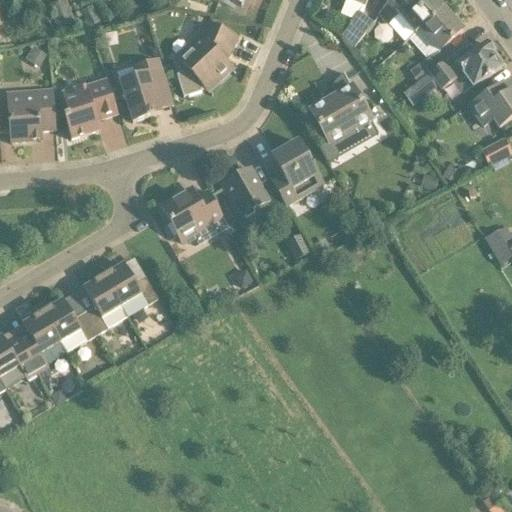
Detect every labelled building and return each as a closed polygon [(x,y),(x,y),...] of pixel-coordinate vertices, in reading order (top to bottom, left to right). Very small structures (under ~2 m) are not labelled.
[(219,0),(243,8),(245,0),(219,0)] [(346,0),(346,3),(364,10),(367,0),(346,0)] [(418,34),(418,35),(443,13),(431,0),(412,0),(408,3),(405,0),(392,0),(378,18),(386,27),(387,26),(405,45),(413,39),(418,34)] [(59,28),(75,24),(69,1),(54,4),(59,28)] [(437,55),(422,66),(429,76),(455,57),(448,47),(462,34),(443,13),(418,35),(437,55)] [(341,38),(352,53),(373,25),(358,15),(341,38)] [(175,60),(185,70),(176,78),(183,100),(201,95),(200,93),(203,90),(206,92),(218,81),(221,84),(232,73),(223,64),(229,59),(237,42),(204,27),(199,38),(175,60)] [(429,76),(419,84),(402,95),(412,109),(439,90),(441,94),(455,84),(455,87),(460,95),(464,96),(471,91),(472,92),(501,71),(492,58),(495,55),(489,46),(461,66),(455,57),(429,76)] [(141,79),(120,86),(132,126),(161,117),(160,113),(173,109),(159,63),(139,70),(141,79)] [(330,91),(335,100),(310,114),(328,147),(343,139),(349,148),(358,139),(358,140),(360,139),(355,132),(370,123),(343,76),(342,77),(343,78),(330,91)] [(71,143),(99,134),(96,125),(117,118),(107,84),(61,98),(68,119),(64,120),(71,143)] [(503,99),(496,89),(469,108),(484,129),(493,122),(499,131),(511,121),(511,93),(503,99)] [(7,98),(8,104),(11,146),(41,144),(40,135),(56,133),(53,95),(7,98)] [(480,154),(489,171),(511,159),(503,143),(480,154)] [(272,188),(285,210),(285,211),(323,189),(297,145),(271,160),(284,182),(272,188)] [(272,188),(268,182),(258,188),(249,172),(222,188),(241,221),(267,206),(273,217),(285,210),(272,188)] [(196,201),(195,199),(194,199),(192,196),(188,195),(185,197),(184,196),(160,209),(170,226),(167,228),(174,241),(193,230),(201,246),(228,230),(208,195),(196,201)] [(498,268),(510,261),(496,236),(483,243),(498,268)] [(121,310),(141,298),(147,309),(158,302),(145,280),(134,286),(123,268),(103,280),(121,310)] [(103,280),(83,291),(94,310),(84,316),(97,339),(127,321),(121,310),(103,280)] [(66,357),(86,345),(97,339),(84,316),(73,322),(62,304),(42,316),(65,355),(66,357)] [(17,343),(36,374),(47,368),(46,367),(65,355),(42,316),(22,327),(28,337),(17,343)] [(0,340),(0,381),(19,370),(25,381),(36,374),(17,343),(7,349),(1,340),(0,340)] [(507,511),(495,494),(481,504),(486,511),(507,511)]
